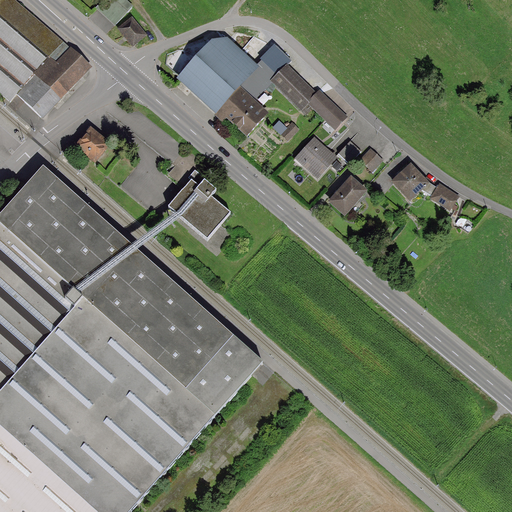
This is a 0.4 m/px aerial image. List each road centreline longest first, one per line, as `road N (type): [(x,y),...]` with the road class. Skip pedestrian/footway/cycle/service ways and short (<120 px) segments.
road 1 (track): [(25,150),(439,511)]
road 2 (primary): [(125,73),(511,400)]
road 3 (residential): [(125,73),(193,31),(253,18),(277,30),(460,191),(511,212)]
road 4 (residential): [(125,73),(0,176)]
